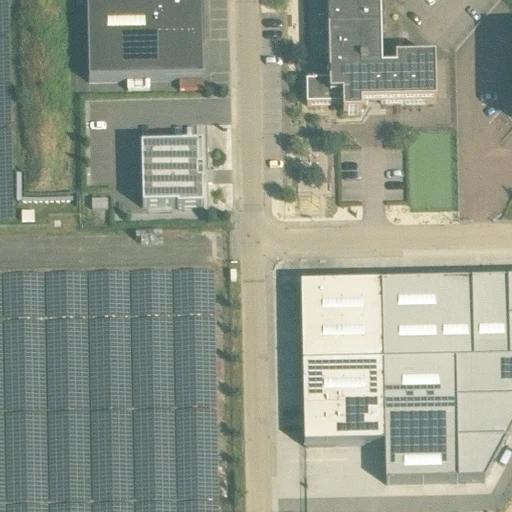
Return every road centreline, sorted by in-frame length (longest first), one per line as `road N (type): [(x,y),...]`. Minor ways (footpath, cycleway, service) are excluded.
road 1 (unclassified): [(253,244),(255,511)]
road 2 (unclassified): [(511,239),(253,244)]
road 3 (unclassified): [(248,0),(253,244)]
